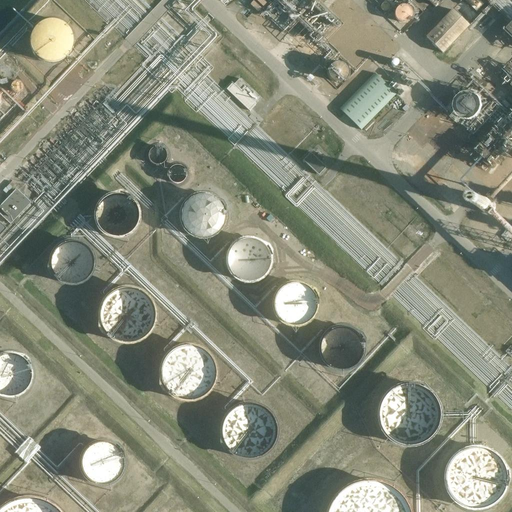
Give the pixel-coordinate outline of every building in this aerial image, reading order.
[(404,17),(414,5),(407,0),(400,0),(393,9),(404,17)] [(271,15),(276,21),(282,16),(277,10),(271,15)] [(442,53),(468,25),(467,25),(452,10),(425,38),(432,44),(436,48),(442,53)] [(70,45),(71,41),(70,37),(69,33),(68,30),(65,26),(62,24),(59,22),(56,21),(51,20),(47,20),(44,21),(40,22),(36,25),(33,28),(31,31),(29,36),(29,40),(29,44),(30,48),(32,52),(34,55),(37,57),(40,59),(44,61),(48,62),(52,62),(56,61),(60,59),(64,56),(67,53),(69,49),(70,45)] [(341,55),(336,62),(347,70),(352,63),(341,55)] [(360,130),(395,94),(374,73),(339,109),(360,130)] [(239,79),(233,85),(253,104),(259,98),(239,79)] [(21,88),(21,86),(21,85),(20,83),(19,82),(16,81),(14,81),(12,82),(11,84),(10,86),(10,88),(11,90),(13,91),(15,92),(17,92),(19,90),(21,88)] [(474,88),(461,95),(469,110),(483,102),(474,88)] [(163,159),(163,156),(163,153),(161,150),(158,148),(155,147),(152,148),(149,150),(147,153),(147,156),(147,159),(148,160),(149,162),(152,164),(156,164),(159,163),(161,161),(163,159)] [(325,167),(310,153),(302,160),(318,175),(325,167)] [(183,177),(184,174),(183,170),(182,168),(179,166),(176,165),(173,166),(171,166),(169,168),(167,170),(167,174),(167,177),(169,179),(171,181),(173,182),(175,182),(178,182),(180,181),(181,180),(183,177)] [(0,214),(8,222),(29,200),(18,191),(11,198),(9,196),(5,200),(7,202),(0,209),(0,214)] [(136,217),(137,213),(136,209),(135,204),(133,201),(130,198),(127,195),(124,193),(120,192),(115,191),(110,192),(107,193),(103,195),(100,198),(97,201),(95,204),(94,208),(93,212),(93,214),(94,216),(94,220),(96,224),(99,227),(102,230),(105,232),(109,234),(113,235),(117,235),(122,234),(127,231),(130,229),(133,225),(135,221),(136,217)] [(223,218),(224,214),(223,210),(222,207),(220,203),(218,199),(214,196),(211,194),(208,193),(203,192),(199,192),(194,193),(190,195),(187,198),(184,201),(182,204),(180,209),(179,213),(180,218),(181,221),(183,226),(185,229),(187,231),(191,234),(195,235),(200,236),(206,236),(210,235),(213,233),(217,230),(220,226),(222,223),(223,218)] [(497,222),(506,214),(497,204),(488,212),(497,222)] [(268,263),(269,258),(268,255),(267,250),(265,246),(262,243),(260,241),(256,238),(251,237),(247,236),(241,237),(238,238),(234,240),(231,242),(229,245),(226,249),(225,253),(224,258),(225,262),(226,267),(228,270),(231,274),(233,276),(237,278),(241,280),(246,280),(250,280),(254,279),(257,278),(262,274),(265,270),(267,267),(268,263)] [(93,267),(93,263),(93,259),(92,255),(89,251),(87,248),(83,244),(79,242),(76,241),(71,241),(66,241),(63,242),(59,244),(56,247),(53,250),(51,254),(50,258),(49,262),(49,266),(50,270),(52,274),(55,278),(58,281),(62,283),(66,284),(70,285),(74,285),(79,284),(82,282),(86,279),(90,275),(91,272),(93,267)] [(315,308),(316,303),(315,299),(314,295),(312,291),(310,288),(307,286),(303,283),(299,282),(294,281),(290,281),(286,283),(283,284),(278,287),(276,290),(274,294),(272,298),(272,303),(272,307),(273,311),(275,315),(278,319),(280,321),(284,323),(289,325),(293,325),(299,325),(302,324),(306,322),(309,320),(312,316),(314,312),(315,308)] [(153,321),(153,315),(153,310),(151,305),(149,300),(146,296),(141,292),(137,290),(132,288),(127,288),(121,288),(117,289),(112,292),(107,295),(103,300),(101,304),(99,309),(99,314),(99,320),(101,325),(103,330),(106,334),(110,337),(114,340),(120,342),(125,342),(130,342),(135,341),(140,338),(145,335),(148,331),(151,326),(153,321)] [(361,351),(362,347),(361,343),(360,338),(358,334),(355,331),(352,329),(348,326),(344,325),(339,325),(335,325),(331,326),(328,328),(325,330),(322,333),(319,338),(318,342),(317,346),(318,350),(319,354),(320,358),(323,362),(326,365),(330,367),(334,368),(338,369),(342,369),(347,367),(352,365),(355,362),(358,359),(360,355),(361,351)] [(213,375),(214,370),(213,364),(211,359),(209,355),(206,351),(203,348),(198,345),(192,343),(187,343),(182,343),(176,344),(172,347),(168,350),(164,354),(161,359),(160,364),(159,369),(159,374),(161,379),(163,384),(166,388),(170,392),(175,395),(179,396),(185,397),(191,397),(196,395),(202,393),(205,390),(209,385),(211,381),(213,375)] [(28,378),(28,374),(28,371),(27,367),(25,364),(23,361),(20,358),(17,356),(13,354),(9,354),(5,354),(2,355),(0,355),(0,392),(2,394),(7,394),(10,394),(14,394),(16,393),(19,391),(22,389),(24,386),(26,383),(28,378)] [(438,419),(439,413),(438,407),(437,402),(434,396),(430,391),(427,389),(424,386),(419,384),(414,382),(408,382),(402,382),(396,384),(391,386),(387,390),(383,394),(380,399),(378,405),(377,412),(377,418),(379,423),(381,429),(385,433),(389,437),(394,440),(400,442),(406,443),(412,443),(418,442),(424,439),(429,435),(433,430),(436,425),(438,419)] [(276,435),(276,430),(276,425),(274,420),(272,416),(268,411),(265,408),(261,406),(255,404),(250,403),(244,403),(239,404),(234,407),(230,410),(226,414),(224,419),(222,424),(221,430),(222,434),(223,440),(225,444),(228,448),(232,452),(236,455),(243,457),(247,457),(253,457),(258,456),(263,453),(268,450),(271,445),(274,441),(276,435)] [(119,467),(119,463),(119,460),(118,455),(116,452),(114,449),(111,447),(107,444),(103,443),(99,443),(96,443),(92,444),(89,445),(85,448),(83,451),(81,455),(79,458),(79,462),(79,466),(80,470),(82,474),(84,477),(87,480),(91,482),(95,483),(98,483),(104,483),(107,482),(111,480),(113,478),(116,474),(118,471),(119,467)] [(504,484),(504,478),(504,471),(502,466),(500,462),(496,457),(492,453),(486,450),(483,448),(479,447),(474,447),(467,447),(462,449),(456,452),(452,455),(448,460),(445,465),(443,471),(442,477),(443,483),(444,488),(446,494),(450,499),(454,502),(457,504),(460,506),(466,508),(472,509),(478,509),(483,507),(489,505),(494,501),(499,496),(502,490),(504,484)] [(409,511),(408,507),(406,503),(404,499),(402,496),(399,493),(396,490),(392,487),(385,483),(378,481),(375,480),(369,479),(361,480),(353,482),(349,484),(345,486),(339,491),(334,496),(331,501),(329,504),(326,511),(409,511)] [(63,511),(60,508),(56,505),(53,503),(47,499),(43,497),(39,496),(35,496),(30,495),(22,496),(14,498),(9,500),(6,502),(3,504),(0,506),(0,511),(63,511)]
